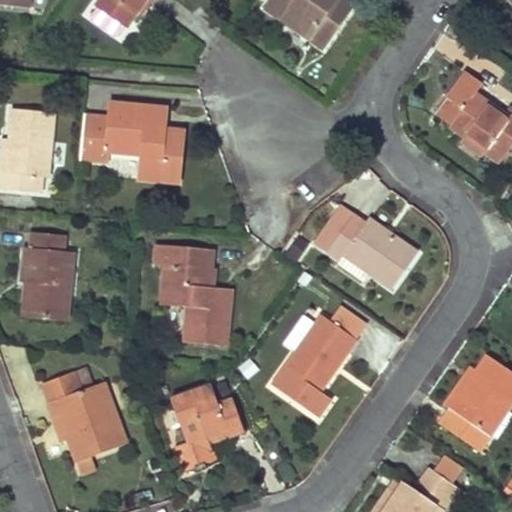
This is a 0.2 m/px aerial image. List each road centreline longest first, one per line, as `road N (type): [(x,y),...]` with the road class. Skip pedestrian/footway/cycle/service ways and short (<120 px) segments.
road 1 (residential): [(296,511),(336,474),(467,280),(461,216),(395,162),(372,122)]
road 2 (residential): [(372,122),(323,131),(292,125),(236,84)]
road 3 (residential): [(372,122),(382,85),(438,0)]
